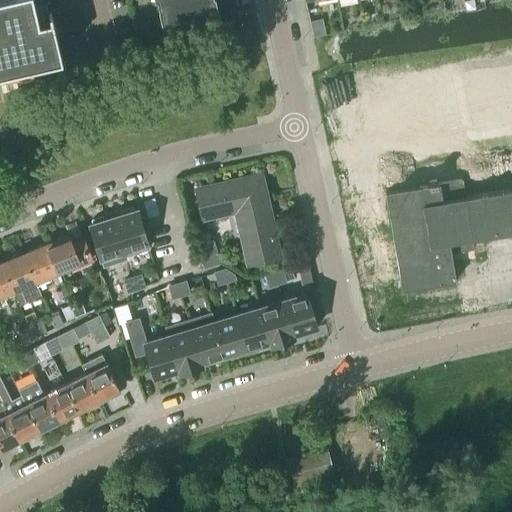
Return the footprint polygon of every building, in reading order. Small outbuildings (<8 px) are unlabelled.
[(0,0),(0,70),(61,57),(50,10),(48,10),(49,17),(38,19),(33,0),(0,0)] [(156,0),(158,8),(163,32),(219,20),(215,0),(156,0)] [(204,215),(237,207),(248,254),(275,248),(259,176),(198,189),(204,215)] [(419,186),(385,191),(401,289),(455,281),(450,253),(473,249),(471,238),(511,230),(511,187),(465,196),(462,177),(419,186)] [(113,215),(124,250),(147,242),(136,208),(113,215)] [(89,223),(100,257),(124,250),(113,215),(89,223)] [(67,233),(45,242),(56,270),(90,256),(82,237),(71,242),(67,233)] [(45,242),(23,252),(34,279),(36,284),(50,278),(48,274),(56,270),(45,242)] [(202,254),(200,255),(204,266),(220,262),(216,250),(202,254)] [(23,252),(0,261),(12,289),(14,288),(20,303),(40,294),(36,284),(34,279),(23,252)] [(0,261),(0,306),(6,304),(2,293),(12,289),(0,261)] [(223,269),(226,280),(234,278),(233,273),(225,268),(223,269)] [(215,271),(218,282),(226,280),(223,269),(215,271)] [(273,271),(277,282),(285,280),(281,269),(273,271)] [(265,274),(269,285),(277,282),(273,271),(265,274)] [(140,274),(132,276),(135,288),(143,285),(140,274)] [(124,279),(127,290),(135,288),(132,276),(124,279)] [(177,283),(180,294),(188,292),(185,280),(177,283)] [(177,283),(169,285),(172,297),(180,294),(177,283)] [(282,299),(293,336),(293,333),(316,326),(313,319),(320,317),(315,294),(307,297),(305,292),(282,299)] [(80,299),(70,303),(75,315),(85,310),(80,299)] [(259,306),(270,343),(293,336),(282,299),(259,306)] [(75,315),(70,303),(60,307),(65,319),(75,315)] [(236,313),(247,350),(261,346),(260,343),(269,340),(269,343),(270,343),(259,306),(236,313)] [(49,313),(48,313),(54,327),(55,327),(64,323),(57,309),(49,313)] [(221,355),(223,354),(210,312),(187,319),(201,364),(202,364),(201,361),(209,359),(210,361),(221,358),(221,355)] [(210,312),(223,354),(232,352),(233,354),(247,350),(236,313),(214,320),(211,312),(210,312)] [(84,321),(96,343),(109,336),(98,314),(84,321)] [(178,371),(164,326),(166,334),(145,340),(138,317),(125,321),(135,354),(146,350),(154,375),(177,368),(178,371)] [(178,371),(201,364),(187,319),(164,326),(178,371)] [(37,321),(27,325),(32,337),(42,332),(37,321)] [(27,325),(18,329),(23,341),(32,337),(27,325)] [(72,327),(64,331),(70,344),(78,340),(72,327)] [(70,344),(64,331),(56,335),(62,348),(70,344)] [(32,347),(24,351),(30,364),(38,360),(32,347)] [(30,364),(24,351),(16,355),(22,368),(30,364)] [(101,352),(80,363),(85,372),(98,399),(119,388),(105,362),(101,352)] [(85,372),(65,382),(78,409),(98,399),(85,372)] [(0,376),(0,403),(5,412),(18,439),(38,429),(25,402),(20,393),(11,398),(0,376)] [(37,378),(17,388),(20,393),(25,402),(38,429),(58,419),(45,392),(37,378)] [(65,382),(45,392),(58,419),(78,409),(65,382)] [(0,448),(18,439),(5,412),(0,403),(0,448)] [(325,444),(286,453),(294,483),(299,482),(301,492),(335,483),(325,444)]
